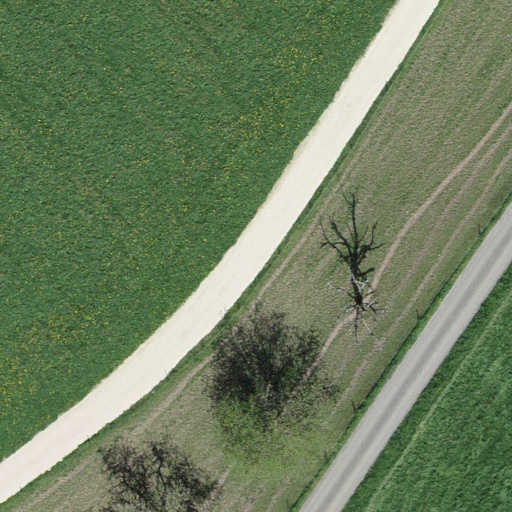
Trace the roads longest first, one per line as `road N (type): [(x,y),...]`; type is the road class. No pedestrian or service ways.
road 1 (track): [(418,0),(229,268),(61,449),(0,492)]
road 2 (unclassified): [(511,255),(332,511)]
